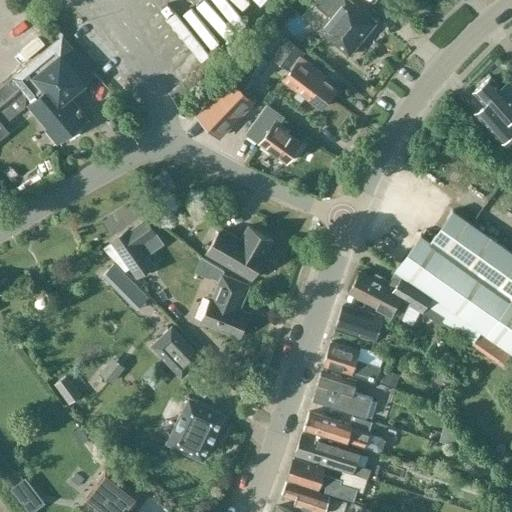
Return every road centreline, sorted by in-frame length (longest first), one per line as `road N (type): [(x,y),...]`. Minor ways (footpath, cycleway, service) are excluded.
road 1 (unclassified): [(0,230),(108,165),(161,153),(193,157),(350,222)]
road 2 (tertiary): [(248,511),(350,222)]
road 3 (tertiary): [(350,222),(458,55),(511,15)]
road 4 (unknown): [(161,153),(161,113),(130,0)]
